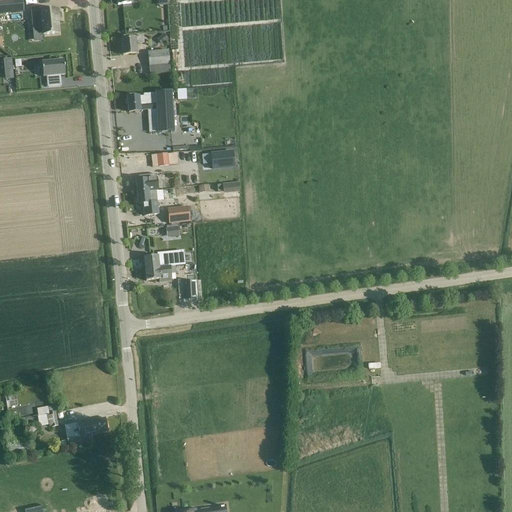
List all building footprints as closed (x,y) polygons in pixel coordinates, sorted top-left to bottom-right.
[(20,0),(12,1),(0,2),(0,14),(26,12),(24,0),(20,0)] [(40,15),(31,16),(32,30),(32,31),(41,30),(41,36),(43,36),(59,34),(57,17),(59,17),(58,9),(39,11),(40,15)] [(164,34),(156,40),(162,46),(169,41),(164,34)] [(144,37),(142,37),(134,38),(134,39),(121,40),(123,56),(136,54),(135,43),(144,42),(144,37)] [(147,53),(150,75),(170,73),(168,51),(147,53)] [(63,61),(42,63),(43,77),(47,77),(48,87),(60,86),(60,80),(59,80),(58,75),(64,75),(63,61)] [(144,97),(127,98),(129,113),(140,112),(140,111),(156,110),(158,133),(174,132),(170,92),(155,94),(156,100),(144,102),(144,97)] [(168,154),(158,155),(151,156),(153,168),(159,167),(178,165),(177,153),(168,154)] [(236,153),(214,155),(214,170),(237,168),(236,153)] [(156,175),(138,177),(139,181),(136,181),(137,192),(158,190),(156,175)] [(239,183),(222,185),(223,195),(239,193),(239,183)] [(208,186),(198,187),(199,194),(209,193),(208,186)] [(143,205),(144,217),(151,216),(150,203),(157,202),(156,192),(158,192),(158,190),(137,192),(138,205),(143,205)] [(188,207),(167,209),(169,225),(189,223),(188,207)] [(167,238),(179,237),(178,227),(166,229),(167,238)] [(145,270),(175,267),(183,266),(190,265),(189,252),(182,253),(182,254),(173,255),(173,258),(164,259),(165,263),(158,264),(158,257),(143,258),(145,270)] [(175,267),(145,270),(146,282),(159,280),(160,283),(171,282),(170,273),(175,272),(175,267)] [(183,284),(184,300),(196,300),(195,283),(183,284)] [(7,408),(18,406),(16,396),(5,398),(7,408)] [(47,415),(47,417),(48,426),(50,425),(51,429),(58,427),(56,412),(54,400),(48,401),(47,401),(48,407),(37,409),(38,417),(47,415)] [(108,433),(105,419),(77,424),(77,425),(64,427),(68,447),(87,443),(85,437),(108,433)] [(30,443),(7,447),(9,457),(32,453),(30,443)]
